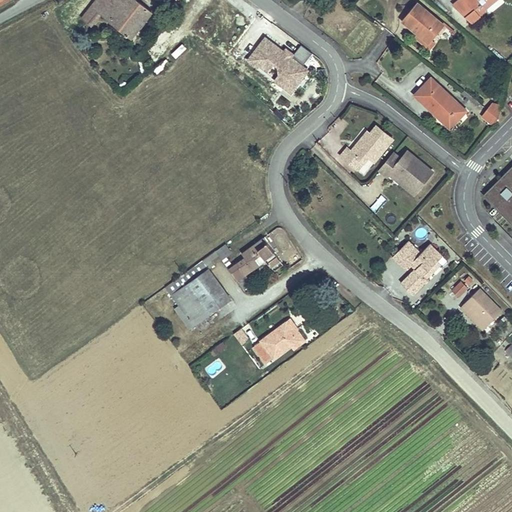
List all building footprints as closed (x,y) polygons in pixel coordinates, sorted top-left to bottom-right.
[(130,38),(151,12),(136,0),(96,0),(82,19),(91,26),(95,21),(93,19),(98,12),(101,14),(130,38)] [(459,0),(454,5),(472,22),(480,16),(475,11),(487,1),(490,5),(496,0),(459,0)] [(487,1),(475,11),(480,16),(487,11),(485,9),(490,5),(487,1)] [(417,2),(402,20),(418,34),(415,37),(430,49),(435,42),(432,40),(444,25),(417,2)] [(95,21),(101,14),(98,12),(93,19),(95,21)] [(308,70),(302,66),(312,53),(301,45),(291,58),(290,57),(284,52),(272,43),(268,44),(263,41),(249,60),(259,68),(261,65),(269,72),(275,64),(279,67),(279,73),(296,86),(308,70)] [(296,86),(279,73),(275,80),(291,92),(296,86)] [(431,78),(415,95),(438,118),(441,115),(452,125),(466,111),(431,78)] [(464,91),(462,93),(478,105),(480,103),(464,91)] [(491,103),(487,109),(498,118),(502,106),(491,103)] [(487,109),(482,116),(494,125),(498,118),(487,109)] [(452,125),(441,115),(438,118),(449,128),(452,125)] [(374,161),(393,139),(377,126),(367,138),(364,135),(351,151),(347,148),(341,156),(358,170),(369,157),(374,161)] [(417,190),(433,172),(408,151),(401,159),(394,153),(380,171),(387,177),(389,174),(391,173),(398,178),(400,176),(417,190)] [(508,173),(487,195),(501,209),(504,205),(511,212),(511,217),(511,219),(511,164),(505,171),(508,173)] [(417,190),(400,176),(398,178),(391,173),(389,174),(414,194),(417,190)] [(381,195),(370,206),(375,212),(387,201),(381,195)] [(271,267),(280,260),(264,238),(242,254),(245,258),(229,269),(238,281),(266,261),(271,267)] [(424,275),(438,260),(434,256),(438,252),(430,244),(421,253),(408,241),(393,257),(406,269),(411,264),(416,268),(401,283),(413,295),(428,279),(424,275)] [(226,256),(232,252),(225,244),(216,251),(219,255),(227,266),(231,263),(226,256)] [(231,299),(208,268),(214,264),(211,260),(219,255),(216,251),(166,287),(179,305),(194,326),(231,299)] [(442,256),(438,252),(434,256),(438,260),(442,256)] [(426,278),(441,263),(438,260),(424,275),(426,278)] [(452,270),(458,265),(454,261),(449,267),(452,270)] [(459,297),(468,288),(461,282),(452,290),(459,297)] [(502,311),(480,288),(463,305),(468,311),(470,309),(487,326),(502,311)] [(194,326),(179,305),(174,309),(189,329),(194,326)] [(487,326),(470,309),(468,311),(463,305),(461,307),(483,330),(487,326)] [(503,325),(508,320),(505,316),(499,321),(503,325)] [(266,364),(291,345),(298,340),(293,334),(298,330),(290,319),(253,347),(266,364)] [(233,334),(241,345),(249,339),(242,328),(233,334)] [(305,341),(297,330),(293,334),(298,340),(291,345),(294,349),(305,341)] [(226,346),(223,342),(217,346),(220,351),(226,346)] [(219,353),(215,348),(210,352),(214,356),(219,353)] [(246,379),(260,368),(247,351),(232,362),(246,379)]
